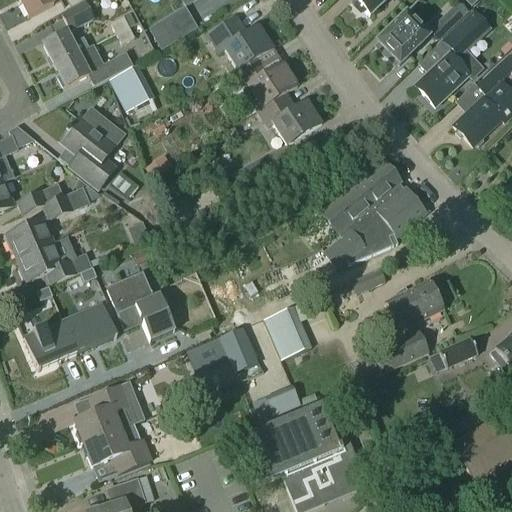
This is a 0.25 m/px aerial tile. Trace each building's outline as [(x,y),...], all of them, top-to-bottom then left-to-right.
[(47,0),(15,0),(27,22),(52,9),(47,0)] [(150,0),(123,0),(121,2),(134,28),(158,16),(150,0)] [(353,0),(351,2),(367,20),(388,0),(353,0)] [(82,6),(60,18),(69,35),(91,23),(82,6)] [(454,9),(436,26),(445,35),(463,18),(454,9)] [(472,15),(441,44),(451,54),(482,26),(472,15)] [(404,18),(376,46),(388,58),(384,62),(393,71),(396,67),(397,68),(426,41),(404,18)] [(121,21),(108,28),(114,39),(127,32),(121,21)] [(235,21),(205,40),(206,41),(207,40),(217,56),(221,54),(234,74),(229,77),(230,78),(259,60),(271,52),(257,31),(246,38),(235,21)] [(172,47),(159,27),(147,34),(160,54),(172,47)] [(130,30),(127,32),(114,39),(119,49),(136,40),(130,30)] [(65,36),(41,49),(52,70),(91,50),(90,50),(76,58),(65,36)] [(506,45),(497,54),(502,60),(511,51),(506,45)] [(91,50),(52,70),(57,80),(55,81),(61,92),(63,91),(63,92),(87,80),(93,90),(119,76),(113,65),(102,71),(91,50)] [(447,57),(413,89),(433,111),(468,79),(447,57)] [(259,60),(230,78),(230,79),(231,78),(241,94),(245,90),(259,112),(253,115),(254,116),(283,97),(283,98),(295,90),(281,68),(269,75),(259,60)] [(475,89),(483,99),(451,130),(454,133),(453,137),(458,142),(462,141),(471,151),(472,150),(476,151),(482,146),(481,142),(500,124),(502,127),(511,118),(511,99),(499,85),(511,72),(511,64),(507,60),(475,89)] [(106,88),(122,121),(151,106),(135,73),(106,88)] [(283,97),(254,116),(255,117),(256,116),(266,132),(270,129),(284,150),(319,128),(305,106),(293,113),(283,98),(283,97)] [(76,123),(58,145),(76,160),(67,171),(96,194),(114,173),(103,164),(112,152),(76,123)] [(0,187),(2,187),(0,182),(0,161),(16,155),(10,141),(0,145),(0,187)] [(154,164),(144,171),(150,182),(161,175),(154,164)] [(261,164),(231,183),(239,195),(269,176),(261,164)] [(375,216),(400,196),(395,190),(399,186),(384,167),(319,219),(337,242),(375,216)] [(2,187),(0,187),(0,215),(12,210),(2,187)] [(511,188),(503,197),(511,205),(511,188)] [(55,189),(15,207),(20,220),(40,211),(61,202),(55,189)] [(391,240),(404,234),(424,218),(404,192),(400,196),(375,216),(337,242),(339,244),(322,258),(335,274),(345,267),(347,270),(392,251),(391,249),(389,250),(386,242),(391,240)] [(61,202),(40,211),(46,225),(87,208),(80,193),(61,202)] [(126,242),(143,235),(135,218),(119,226),(126,242)] [(6,243),(4,245),(8,254),(11,255),(14,263),(51,247),(41,223),(4,239),(6,243)] [(238,247),(243,260),(266,251),(262,238),(238,247)] [(51,247),(14,263),(18,271),(16,273),(20,283),(23,283),(25,287),(44,279),(48,289),(89,272),(83,259),(61,269),(51,247)] [(149,261),(144,250),(130,256),(135,267),(149,261)] [(95,282),(91,272),(78,278),(83,287),(95,282)] [(379,275),(350,287),(354,299),(383,287),(379,275)] [(140,278),(105,293),(111,306),(124,334),(140,327),(148,346),(173,335),(164,314),(165,313),(164,309),(162,310),(158,300),(151,303),(140,278)] [(427,286),(384,306),(398,336),(441,315),(427,286)] [(47,291),(35,296),(39,306),(51,301),(47,291)] [(116,342),(101,307),(61,324),(76,359),(116,342)] [(293,313),(263,325),(280,366),(310,354),(293,313)] [(76,359),(61,324),(44,331),(43,329),(30,335),(31,337),(20,341),(35,376),(76,359)] [(492,353),(487,358),(493,365),(498,361),(510,376),(511,374),(511,334),(505,341),(506,342),(492,353)] [(416,335),(362,361),(371,382),(426,356),(416,335)] [(254,372),(239,337),(216,346),(230,381),(254,372)] [(468,342),(427,359),(427,360),(437,356),(444,372),(475,358),(468,342)] [(92,419),(72,427),(76,437),(75,438),(79,448),(80,447),(81,449),(118,434),(111,417),(128,410),(120,391),(86,404),(92,419)] [(290,392),(266,401),(273,421),(298,411),(290,392)] [(216,412),(210,399),(199,403),(205,417),(216,412)] [(319,408),(238,442),(258,488),(280,479),(293,511),(313,511),(320,509),(323,508),(321,504),(364,487),(344,438),(333,442),(331,437),(319,408)] [(511,432),(503,418),(448,452),(470,486),(511,459),(511,432)] [(82,451),(80,452),(84,462),(86,461),(90,471),(110,464),(116,478),(150,465),(142,445),(125,452),(118,434),(81,449),(82,451)] [(117,507),(102,511),(128,511),(144,507),(136,483),(112,491),(117,507)]
